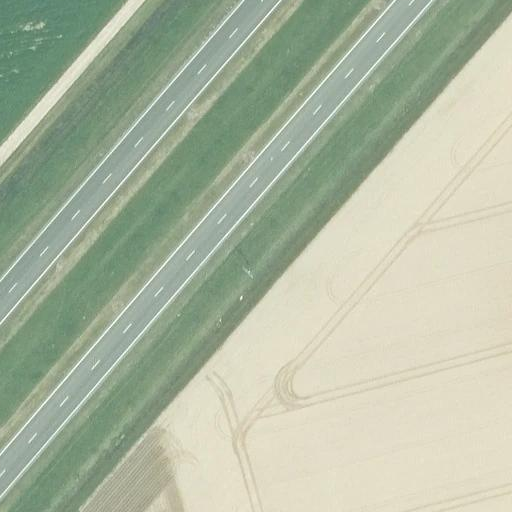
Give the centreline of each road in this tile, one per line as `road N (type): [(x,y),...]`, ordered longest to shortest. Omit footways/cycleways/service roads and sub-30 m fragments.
road 1 (trunk): [(0,479),(413,0)]
road 2 (trunk): [(257,0),(0,298)]
road 3 (track): [(138,0),(0,159)]
